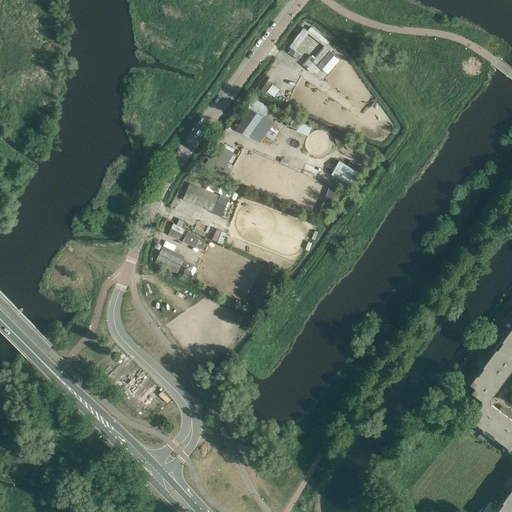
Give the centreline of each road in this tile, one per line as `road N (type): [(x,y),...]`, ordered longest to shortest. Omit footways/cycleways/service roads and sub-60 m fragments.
road 1 (unclassified): [(154,475),(189,438),(190,411),(118,337),(115,303),(183,159),(303,0)]
road 2 (secondary): [(154,475),(0,318)]
